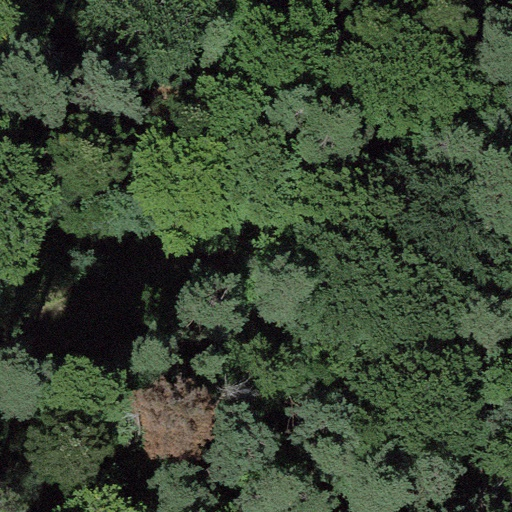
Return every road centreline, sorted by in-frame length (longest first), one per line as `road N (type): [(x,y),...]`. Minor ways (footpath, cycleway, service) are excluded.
road 1 (track): [(385,511),(230,241)]
road 2 (track): [(511,118),(230,241)]
road 3 (track): [(230,241),(0,345)]
